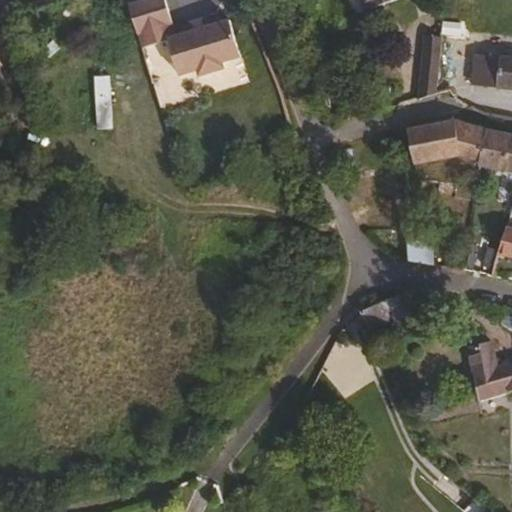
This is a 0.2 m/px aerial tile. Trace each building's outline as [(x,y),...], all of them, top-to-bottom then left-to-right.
[(167,41),(164,28),(171,26),(163,0),(153,0),(129,7),(142,51),(168,43),(179,79),(195,74),(197,80),(223,73),(222,66),(238,61),(227,23),(167,41)] [(439,45),(440,38),(421,36),(420,47),(439,45)] [(433,90),(439,45),(420,47),(415,94),(429,90),(433,90)] [(511,61),(457,53),(453,81),(477,85),(476,88),(511,92),(511,61)] [(479,165),(485,133),(486,131),(458,123),(453,122),(408,132),(412,168),(451,160),(479,165)] [(511,138),(485,133),(479,165),(478,169),(511,174),(511,138)] [(435,267),(432,227),(406,229),(410,262),(435,267)] [(511,264),(511,227),(507,227),(496,261),(511,264)] [(414,319),(402,294),(360,312),(368,329),(393,318),(397,327),(414,319)] [(511,363),(493,369),(487,346),(463,352),(477,402),(511,392),(511,363)]
